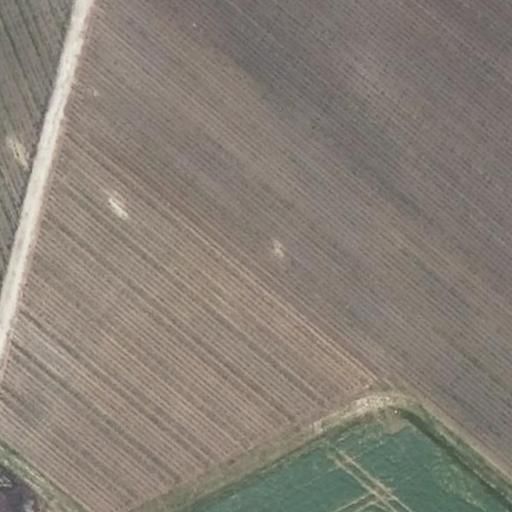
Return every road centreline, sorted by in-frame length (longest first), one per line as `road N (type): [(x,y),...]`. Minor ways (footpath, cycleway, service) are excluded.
road 1 (track): [(155,511),(319,425),(389,399),(423,416),(511,496)]
road 2 (track): [(0,339),(86,0)]
